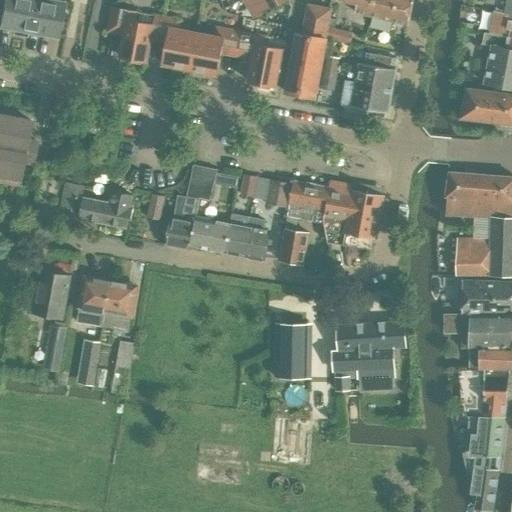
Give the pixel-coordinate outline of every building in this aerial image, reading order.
[(0,0),(0,26),(12,29),(12,28),(14,29),(14,32),(16,35),(21,36),(24,34),(25,31),(27,31),(26,32),(57,38),(63,2),(51,0),(0,0)] [(286,0),(242,0),(253,19),(287,0),(286,0)] [(369,16),(373,0),(338,0),(356,5),(354,12),(369,16)] [(413,0),(373,0),(369,16),(407,26),(413,0)] [(511,0),(482,0),(482,3),(497,5),(496,11),(511,14),(511,0)] [(326,38),(329,28),(327,28),(331,9),(307,5),(302,34),(296,33),(285,92),(314,98),(326,38)] [(154,24),(153,24),(135,21),(137,12),(112,7),(107,32),(123,35),(119,56),(128,58),(130,62),(140,64),(143,61),(146,62),(151,40),(154,24)] [(494,11),(489,34),(495,35),(494,39),(507,42),(505,49),(511,49),(511,14),(496,11),(494,11)] [(154,24),(151,40),(166,43),(162,65),(171,66),(173,71),(183,73),(186,69),(189,70),(196,33),(179,29),(180,21),(155,16),(153,24),(154,24)] [(236,56),(241,32),(216,27),(214,36),(196,33),(189,70),(192,70),(194,75),(204,77),(207,73),(216,75),(220,53),(236,56)] [(338,41),(340,31),(329,28),(326,38),(338,41)] [(340,31),(338,41),(350,44),(352,34),(340,31)] [(241,32),(236,56),(252,59),(247,81),(257,83),(258,87),(268,89),(271,86),(275,86),(282,49),(264,46),(265,37),(241,32)] [(484,33),(481,44),(492,46),(484,83),(511,88),(511,49),(505,49),(507,42),(494,39),(495,35),(489,34),(484,33)] [(355,82),(391,89),(395,69),(394,69),(396,59),(366,54),(364,64),(359,63),(356,81),(355,82)] [(336,79),(340,57),(326,55),(322,77),(336,79)] [(334,90),(336,79),(322,77),(320,88),(334,90)] [(387,113),(391,89),(355,82),(356,81),(344,79),(340,105),(369,110),(368,115),(383,117),(383,113),(387,113)] [(491,122),(495,92),(466,88),(459,118),(491,122)] [(511,94),(495,92),(491,122),(511,125),(511,94)] [(0,176),(19,180),(23,162),(33,164),(37,142),(27,140),(30,122),(0,115),(0,176)] [(91,118),(89,134),(98,136),(101,120),(91,118)] [(195,216),(200,198),(209,201),(217,170),(194,165),(186,197),(177,195),(173,218),(170,217),(164,245),(188,250),(189,245),(195,216)] [(511,176),(448,172),(445,196),(447,197),(445,215),(474,217),(474,239),(457,239),(456,275),(488,275),(511,275),(511,176)] [(252,196),(256,177),(244,174),(240,194),(252,196)] [(290,183),(277,180),(271,179),(266,203),(286,206),(290,183)] [(293,180),(287,215),(312,220),(314,207),(325,209),(329,187),(329,186),(293,180)] [(314,207),(312,220),(324,223),(328,241),(344,244),(370,249),(372,237),(376,235),(384,196),(381,195),(382,191),(353,186),(352,190),(351,190),(350,191),(350,190),(351,185),(330,181),(329,186),(329,187),(325,209),(314,207)] [(84,185),(65,182),(60,208),(71,210),(70,216),(127,227),(131,208),(129,207),(131,195),(112,191),(109,203),(82,198),(84,185)] [(152,194),(150,204),(147,218),(158,220),(164,197),(152,194)] [(248,223),(249,217),(231,214),(229,223),(224,252),(246,256),(252,227),(252,224),(248,223)] [(195,216),(189,245),(224,252),(229,223),(195,216)] [(252,227),(246,256),(263,260),(268,233),(266,230),(262,229),(264,220),(249,217),(248,223),(252,224),(252,227)] [(284,228),(278,260),(302,264),(308,233),(284,228)] [(38,291),(32,290),(28,312),(48,316),(48,314),(47,314),(48,306),(63,308),(69,276),(42,271),(38,291)] [(102,326),(110,282),(94,279),(84,277),(79,306),(76,322),(102,326)] [(511,282),(509,283),(461,281),(461,313),(461,315),(511,314),(511,282)] [(110,282),(102,326),(128,331),(130,315),(136,286),(125,285),(110,282)] [(460,314),(444,314),(444,333),(461,332),(461,348),(470,348),(470,347),(511,348),(511,314),(461,315),(461,313),(460,313),(460,314)] [(339,349),(333,349),(334,371),(338,371),(338,377),(349,377),(394,376),(393,347),(405,347),(404,321),(338,324),(339,349)] [(308,377),(309,324),(282,323),(277,323),(277,356),(276,377),(308,377)] [(46,349),(62,352),(63,347),(67,328),(51,325),(46,349)] [(126,388),(133,343),(120,341),(112,385),(126,388)] [(511,369),(511,348),(470,347),(470,348),(470,370),(470,371),(480,371),(480,370),(509,370),(511,370),(511,369)] [(470,370),(458,370),(462,415),(480,416),(504,417),(509,370),(480,370),(480,371),(470,371),(470,370)] [(336,377),(334,378),(335,391),(350,391),(349,377),(338,377),(336,377)] [(462,453),(466,468),(493,469),(500,457),(504,417),(480,416),(479,430),(469,429),(467,453),(462,453)] [(493,469),(466,468),(475,509),(475,510),(485,511),(491,511),(492,511),(498,471),(493,469)]
